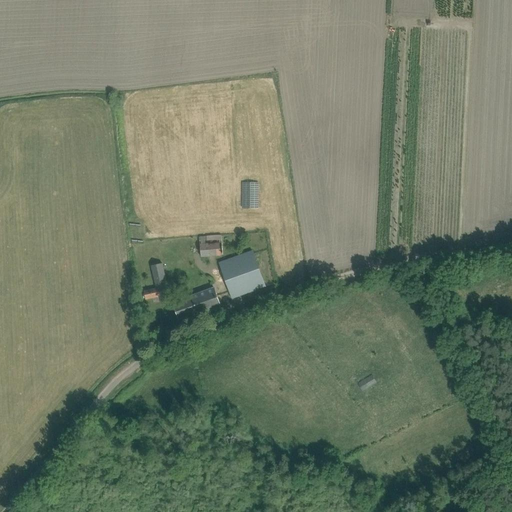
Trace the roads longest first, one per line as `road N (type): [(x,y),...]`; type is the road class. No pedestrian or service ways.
road 1 (unclassified): [(5,511),(133,365),(281,304)]
road 2 (track): [(511,247),(334,282),(281,304)]
